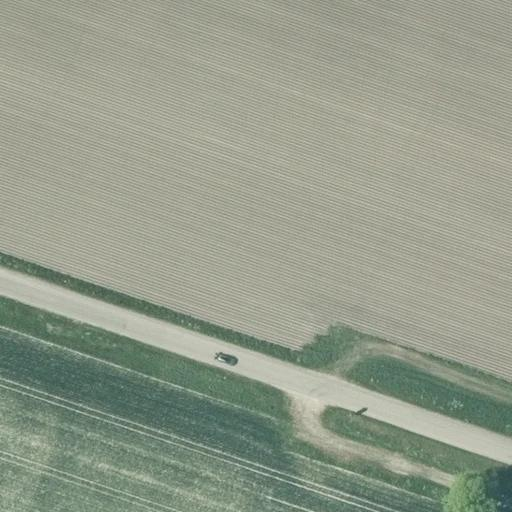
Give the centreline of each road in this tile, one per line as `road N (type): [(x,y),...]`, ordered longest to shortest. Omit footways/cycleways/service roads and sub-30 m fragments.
road 1 (unclassified): [(511,452),(0,282)]
road 2 (track): [(511,509),(314,443),(303,418),(303,383)]
